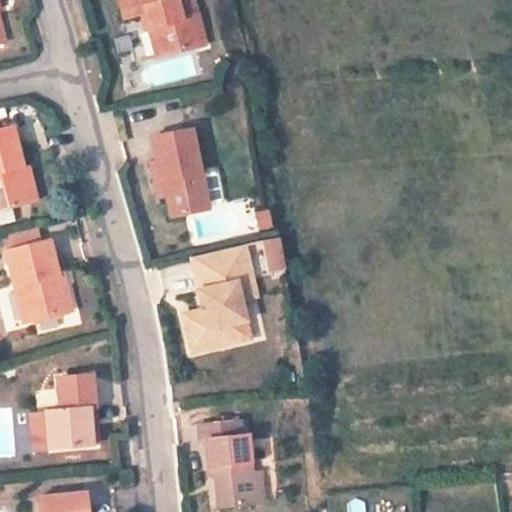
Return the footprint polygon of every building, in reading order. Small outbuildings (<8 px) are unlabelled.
[(196,18),(192,0),(117,0),(122,18),(144,13),(147,28),(155,26),(161,56),(196,48),(190,19),(196,18)] [(202,47),(196,18),(190,19),(196,48),(202,47)] [(161,56),(155,26),(147,28),(154,57),(161,56)] [(0,203),(28,197),(20,164),(11,123),(0,125),(0,203)] [(209,205),(202,165),(193,127),(152,136),(161,174),(166,174),(174,212),(209,205)] [(29,162),(20,164),(28,197),(37,195),(29,162)] [(209,164),(202,165),(209,205),(217,203),(209,164)] [(259,230),(273,227),(269,208),(255,211),(259,230)] [(39,239),(35,224),(9,231),(12,246),(17,245),(39,239)] [(71,307),(61,269),(57,271),(49,237),(39,239),(17,245),(12,246),(5,248),(14,284),(19,283),(28,318),(71,307)] [(259,240),(263,274),(285,270),(280,237),(259,240)] [(200,306),(205,324),(186,328),(191,350),(250,335),(239,296),(235,281),(251,277),(242,240),(192,253),(200,286),(196,287),(200,306)] [(251,277),(235,281),(239,296),(255,292),(251,277)] [(186,328),(205,324),(200,306),(181,310),(186,328)] [(63,408),(47,409),(51,447),(96,443),(92,407),(98,406),(94,373),(59,376),(61,391),(63,408)] [(102,442),(98,406),(92,407),(96,443),(102,442)] [(259,496),(257,470),(253,430),(245,430),(243,416),(200,421),(202,438),(208,438),(211,473),(217,474),(219,501),(259,496)] [(266,470),(257,470),(259,496),(269,495),(266,470)] [(90,511),(88,491),(40,496),(41,511),(90,511)]
